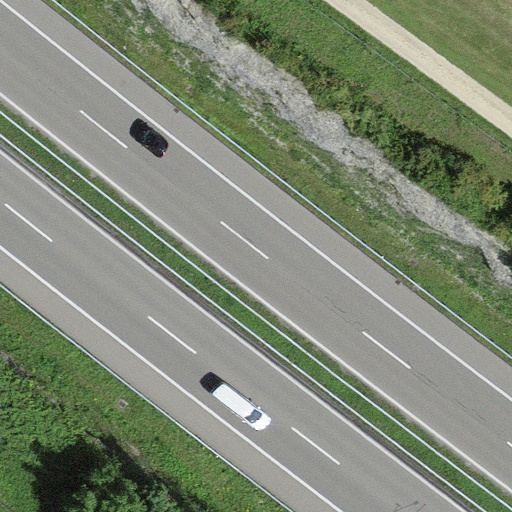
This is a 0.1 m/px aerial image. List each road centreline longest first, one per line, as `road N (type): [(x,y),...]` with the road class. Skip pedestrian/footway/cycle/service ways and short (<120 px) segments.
road 1 (motorway): [(511,443),(0,44)]
road 2 (motorway): [(0,202),(399,511)]
road 3 (track): [(511,146),(327,0)]
